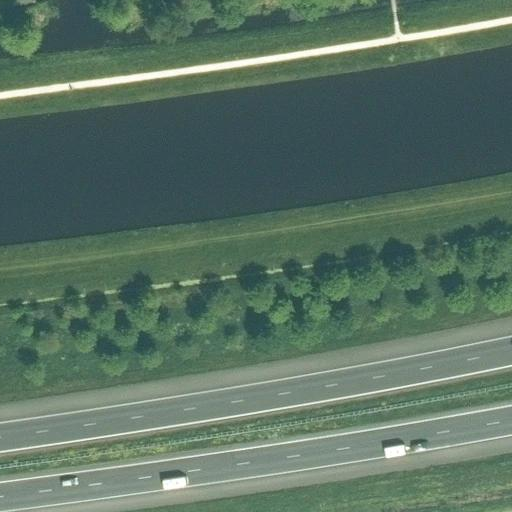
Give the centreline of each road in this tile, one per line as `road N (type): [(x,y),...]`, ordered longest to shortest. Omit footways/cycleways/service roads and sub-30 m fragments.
road 1 (motorway): [(511,351),(0,437)]
road 2 (motorway): [(0,496),(511,420)]
